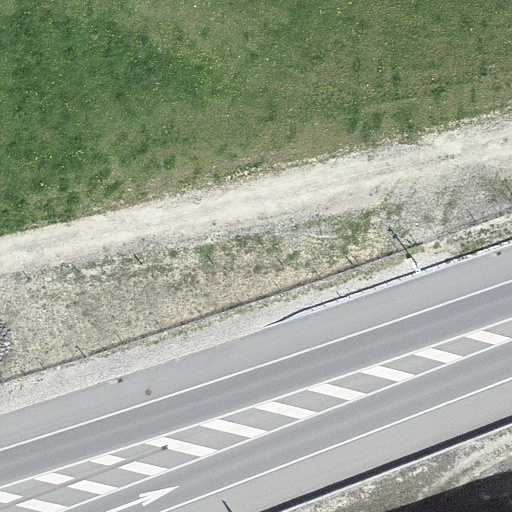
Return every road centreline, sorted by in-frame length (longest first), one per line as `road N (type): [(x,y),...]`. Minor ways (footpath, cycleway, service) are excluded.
road 1 (trunk): [(511,296),(0,468)]
road 2 (track): [(0,247),(511,123)]
road 3 (trunk): [(110,511),(511,356)]
